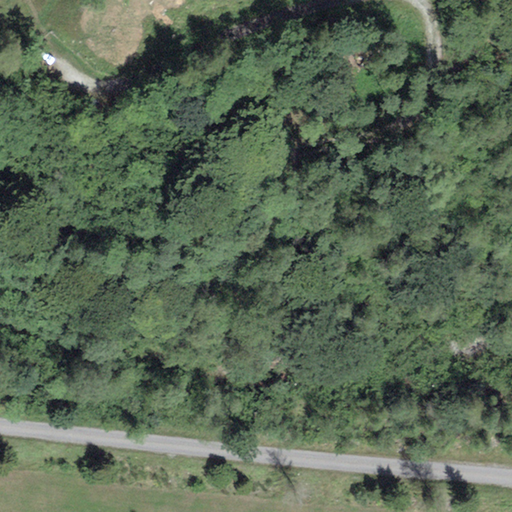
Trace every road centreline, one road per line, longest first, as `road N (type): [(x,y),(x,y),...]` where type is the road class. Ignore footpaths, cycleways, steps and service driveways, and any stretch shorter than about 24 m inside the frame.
road 1 (track): [(0,224),(132,238),(184,222),(287,163),(377,139),(408,120),(424,90),(434,22),(419,0)]
road 2 (unclassified): [(511,478),(0,425)]
road 3 (track): [(338,0),(225,36),(141,83),(98,87),(52,57)]
